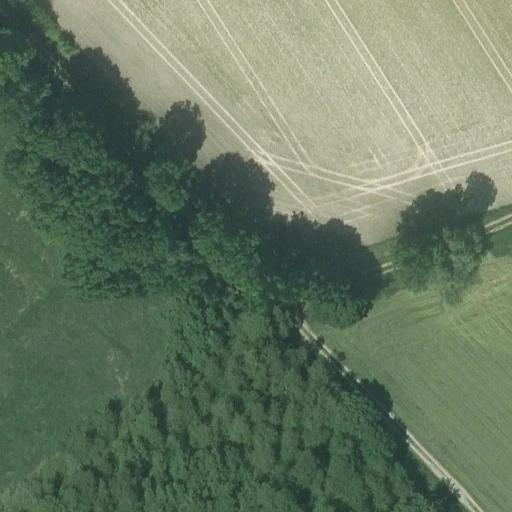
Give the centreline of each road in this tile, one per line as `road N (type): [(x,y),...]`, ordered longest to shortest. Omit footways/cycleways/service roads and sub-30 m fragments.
road 1 (track): [(273,303),(0,9)]
road 2 (track): [(49,511),(240,320),(273,303)]
road 3 (track): [(273,303),(472,511)]
road 4 (track): [(511,217),(308,298),(273,303)]
